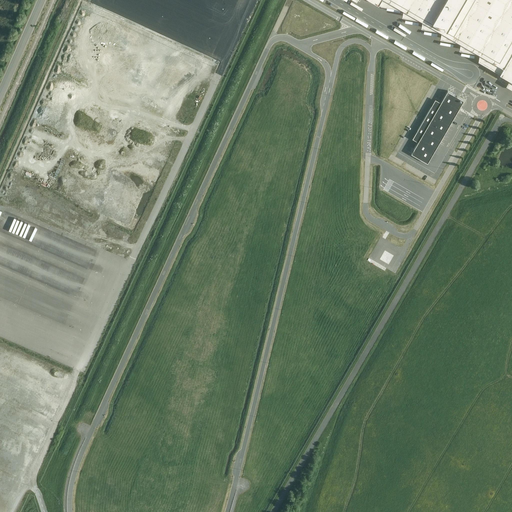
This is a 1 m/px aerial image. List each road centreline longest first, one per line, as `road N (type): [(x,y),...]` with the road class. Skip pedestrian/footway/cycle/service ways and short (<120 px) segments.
road 1 (track): [(344,511),(363,423),(423,316),(486,236)]
road 2 (track): [(506,374),(478,393),(408,511)]
